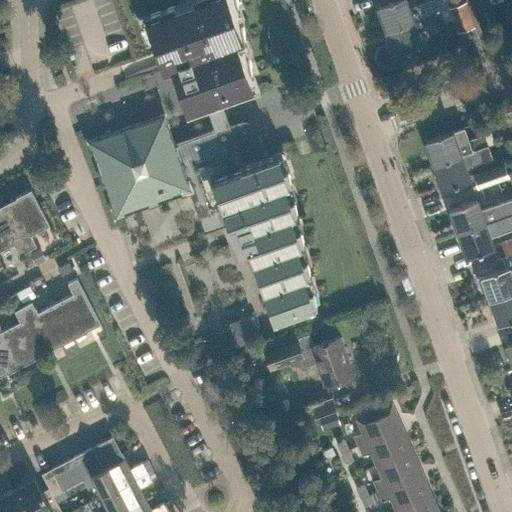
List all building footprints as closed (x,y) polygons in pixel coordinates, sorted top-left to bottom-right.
[(237,0),(187,0),(146,15),(164,65),(174,62),(190,107),(205,101),(208,101),(209,102),(218,99),(217,98),(256,84),(255,83),(252,84),(248,70),(251,69),(251,70),(252,70),(248,49),(242,52),(237,39),(244,36),(246,37),(241,16),(236,18),(231,5),(237,3),(239,4),(237,0)] [(386,28),(440,8),(436,0),(430,0),(408,8),(405,0),(387,0),(380,3),(377,4),(386,28)] [(463,1),(447,7),(455,30),(471,25),(463,1)] [(443,20),(440,8),(386,28),(394,52),(420,43),(416,30),(443,20)] [(164,113),(89,139),(116,215),(158,200),(190,189),(205,231),(235,220),(246,248),(264,241),(269,255),(265,256),(280,300),(269,304),(268,304),(274,321),(317,306),(313,288),(312,288),(308,289),(303,277),(311,275),(307,257),(305,257),(302,259),(297,246),(304,244),(300,227),(299,227),(295,228),(291,216),(298,214),(294,196),(293,196),(289,198),(284,185),(291,184),(288,166),(282,167),(278,155),(279,154),(279,153),(232,169),(223,142),(219,144),(213,129),(175,143),(164,113)] [(425,138),(434,162),(494,141),(490,131),(469,138),(464,125),(425,138)] [(494,141),(434,162),(442,186),(468,177),(464,164),(491,155),(488,144),(494,142),(494,141)] [(504,162),(473,173),(477,185),(508,174),(504,162)] [(17,196),(4,203),(27,248),(36,243),(30,233),(48,223),(30,188),(16,195),(17,196)] [(458,230),(511,212),(511,211),(511,198),(480,211),(476,197),(450,207),(458,230)] [(0,248),(13,242),(18,252),(27,248),(4,203),(0,204),(0,248)] [(511,211),(511,212),(458,230),(466,254),(492,244),(488,233),(511,224),(511,211)] [(511,250),(511,239),(498,245),(501,255),(511,250)] [(35,263),(46,257),(40,246),(29,252),(35,263)] [(59,266),(58,266),(61,273),(72,268),(68,261),(59,266)] [(490,297),(511,289),(511,274),(508,264),(476,275),(481,289),(486,287),(490,297)] [(55,301),(73,336),(88,329),(87,328),(100,321),(76,276),(67,281),(73,291),(55,301)] [(30,284),(17,291),(23,301),(35,295),(30,284)] [(511,289),(490,297),(495,310),(491,312),(494,322),(511,315),(511,289)] [(6,297),(12,309),(23,304),(16,291),(6,297)] [(31,300),(23,304),(46,349),(58,343),(59,344),(73,336),(55,301),(37,310),(31,300)] [(19,319),(2,329),(20,364),(35,357),(34,355),(46,349),(23,304),(14,309),(19,319)] [(253,313),(229,321),(237,344),(261,336),(253,313)] [(0,373),(6,370),(6,372),(20,364),(2,329),(0,329),(0,373)] [(308,332),(262,348),(268,365),(294,356),(297,366),(314,360),(322,382),(350,373),(337,335),(312,343),(308,332)] [(331,395),(306,403),(310,415),(311,416),(335,408),(331,395)] [(353,433),(358,444),(401,425),(390,402),(356,417),(362,430),(353,433)] [(410,448),(401,425),(358,444),(362,454),(371,450),(376,463),(410,448)] [(113,435),(102,440),(113,462),(124,457),(113,435)] [(344,438),(336,441),(341,451),(349,448),(344,438)] [(113,462),(102,440),(92,445),(103,468),(113,462)] [(103,468),(92,445),(82,451),(93,473),(103,468)] [(420,471),(410,448),(376,463),(381,475),(373,479),(377,489),(420,471)] [(349,449),(341,453),(345,462),(353,458),(349,449)] [(83,478),(93,473),(82,451),(71,456),(83,478)] [(83,478),(71,456),(62,461),(73,483),(83,478)] [(124,457),(113,462),(103,468),(93,473),(83,478),(87,487),(95,483),(102,494),(147,471),(142,461),(129,467),(124,457)] [(148,458),(142,461),(147,471),(153,468),(148,458)] [(52,466),(63,488),(73,483),(62,461),(52,466)] [(53,493),(63,488),(52,466),(42,472),(49,486),(53,493)] [(153,468),(147,471),(151,479),(157,476),(153,468)] [(110,511),(117,511),(145,498),(139,486),(152,480),(151,479),(147,471),(102,494),(91,500),(93,504),(104,498),(110,511)] [(430,493),(420,471),(377,489),(382,499),(390,495),(396,508),(430,493)] [(62,511),(53,493),(49,486),(42,490),(35,476),(13,487),(25,511),(39,511),(41,511),(62,511)] [(363,483),(356,487),(360,496),(368,493),(363,483)] [(0,493),(0,511),(25,511),(13,487),(0,493)] [(368,493),(360,496),(363,504),(374,499),(371,491),(368,493)] [(438,511),(430,493),(396,508),(397,511),(438,511)] [(166,511),(168,511),(164,503),(163,502),(150,508),(145,498),(117,511),(166,511)] [(169,501),(164,503),(168,511),(173,509),(169,501)]
